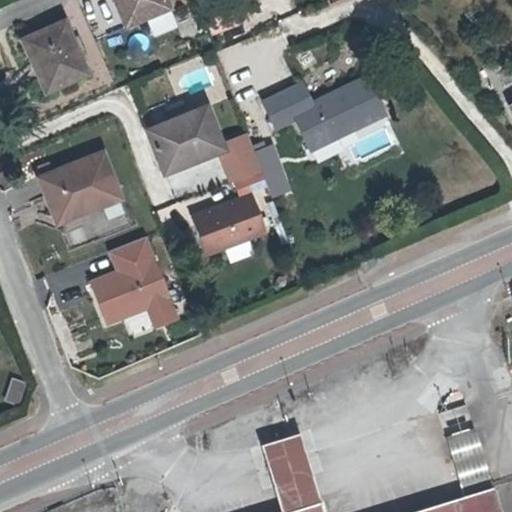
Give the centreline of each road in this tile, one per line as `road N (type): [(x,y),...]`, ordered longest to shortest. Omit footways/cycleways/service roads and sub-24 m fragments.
road 1 (primary): [(511,259),(80,447)]
road 2 (residential): [(80,447),(0,240)]
road 3 (residential): [(378,0),(511,159)]
